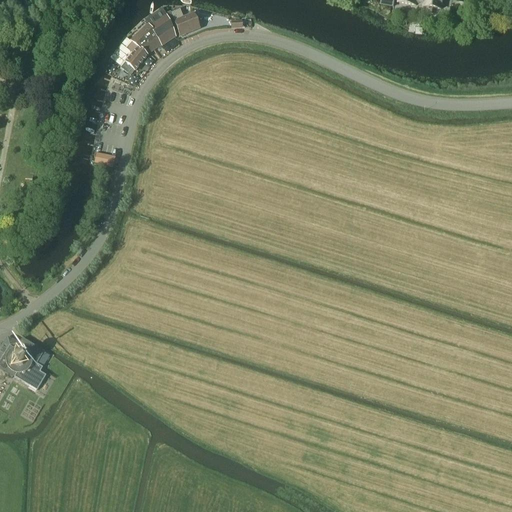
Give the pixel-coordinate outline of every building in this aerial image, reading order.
[(399,0),(399,5),(418,8),(418,6),(422,6),(422,9),(441,11),(442,0),(399,0)] [(171,15),(166,17),(168,21),(169,25),(174,23),(173,23),(174,23),(171,15)] [(179,37),(199,30),(193,15),(174,23),(173,23),(174,23),(179,37)] [(126,38),(108,60),(120,69),(127,75),(131,70),(134,72),(146,57),(146,56),(160,46),(161,47),(175,38),(169,25),(168,21),(166,17),(149,28),(147,25),(130,42),(126,38)] [(110,147),(108,154),(116,156),(118,149),(110,147)] [(115,158),(95,154),(93,164),(113,168),(115,158)] [(0,371),(13,379),(14,378),(25,384),(36,391),(45,377),(40,373),(42,369),(36,365),(38,362),(44,353),(22,339),(19,345),(7,338),(1,347),(0,346),(0,371)]
